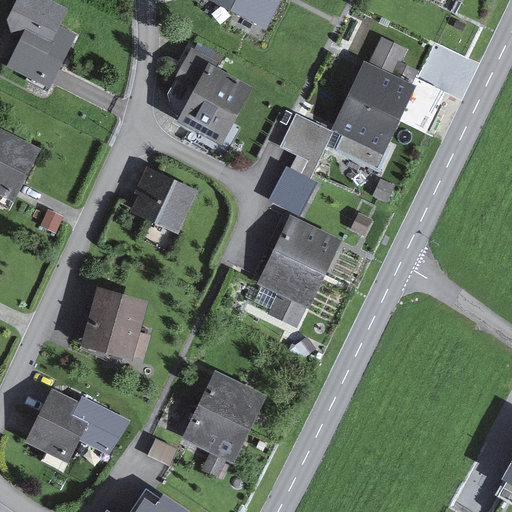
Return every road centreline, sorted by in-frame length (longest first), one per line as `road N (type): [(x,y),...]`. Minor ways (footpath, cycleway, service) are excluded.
road 1 (residential): [(145,0),(148,55),(134,127),(0,412)]
road 2 (secondary): [(276,511),(397,266)]
road 3 (secondary): [(397,266),(511,31)]
road 4 (residential): [(397,266),(511,337)]
